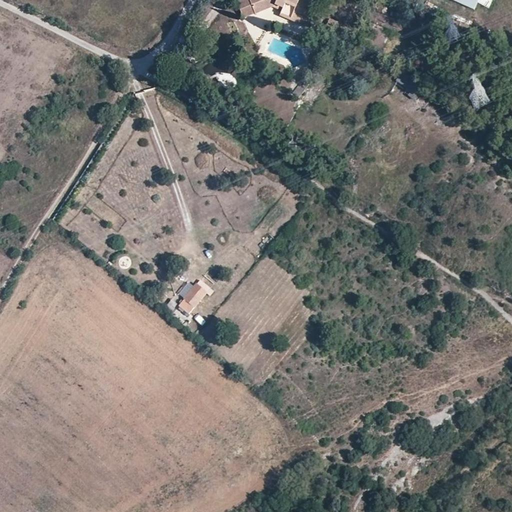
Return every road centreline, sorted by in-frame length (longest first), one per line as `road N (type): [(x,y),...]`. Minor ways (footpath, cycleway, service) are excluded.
road 1 (unclassified): [(511,322),(445,267),(142,70)]
road 2 (track): [(0,295),(194,0)]
road 3 (unclassified): [(0,1),(142,70)]
